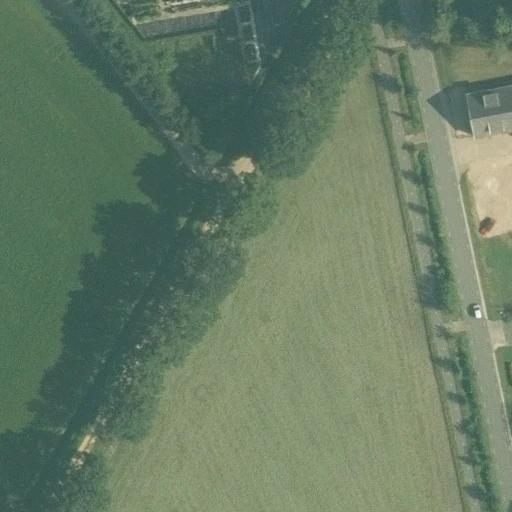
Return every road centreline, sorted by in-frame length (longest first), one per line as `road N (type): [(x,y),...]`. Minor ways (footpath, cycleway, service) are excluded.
road 1 (tertiary): [(511,504),(407,0)]
road 2 (unclassified): [(343,0),(228,196),(66,0)]
road 3 (track): [(39,511),(228,196)]
